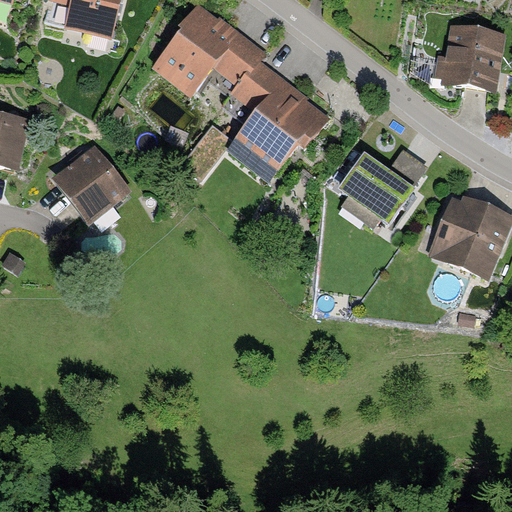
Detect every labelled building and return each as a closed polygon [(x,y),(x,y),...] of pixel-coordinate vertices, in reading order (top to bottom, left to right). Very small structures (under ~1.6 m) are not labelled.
[(0,0),(0,4),(24,11),(27,0),(49,0),(49,3),(79,12),(73,31),(116,44),(128,0),(0,0)] [(274,63),(204,10),(160,69),(202,100),(223,72),(249,91),(244,97),(268,115),(243,149),(292,186),(339,123),(268,70),(274,63)] [(500,40),(456,33),(447,87),(492,94),(500,40)] [(34,124),(0,116),(0,173),(23,178),(34,124)] [(226,151),(208,137),(182,169),(201,184),(226,151)] [(91,223),(125,196),(94,157),(60,184),(91,223)] [(389,177),(366,161),(343,194),(389,227),(426,176),(402,158),(389,177)] [(486,220),(454,207),(433,257),(486,279),(510,222),(488,213),(486,220)]
